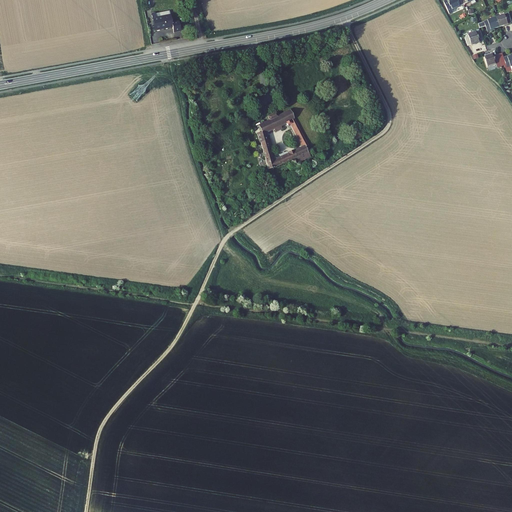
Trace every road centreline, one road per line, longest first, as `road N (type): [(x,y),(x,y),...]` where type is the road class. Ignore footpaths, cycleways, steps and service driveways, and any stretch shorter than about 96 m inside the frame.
road 1 (track): [(343,17),(387,108),(386,126),(222,242),(171,345),(96,437),(83,511)]
road 2 (tertiary): [(385,0),(283,33),(0,85)]
